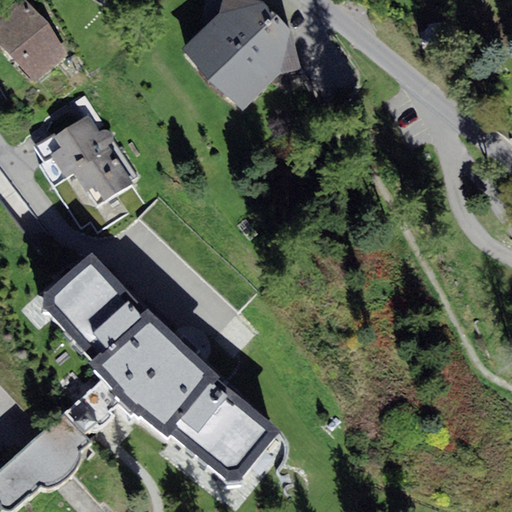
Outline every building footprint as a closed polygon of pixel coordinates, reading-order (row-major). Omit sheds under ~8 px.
[(27,0),(19,0),(0,17),(0,44),(36,81),(67,56),(49,23),(27,0)] [(182,48),(242,110),(279,73),(302,69),(292,31),(264,1),(259,0),(222,0),(220,12),(182,48)] [(99,132),(88,115),(55,136),(62,148),(51,155),(66,178),(74,172),(97,207),(133,183),(108,146),(112,143),(113,141),(113,136),(111,133),(107,130),(103,130),(99,132)] [(92,253),(45,292),(44,309),(93,359),(89,364),(103,378),(114,388),(111,391),(121,400),(139,416),(141,415),(168,437),(172,434),(228,481),(243,480),(282,430),(218,379),(220,376),(148,307),(146,309),(92,253)] [(0,502),(4,507),(7,510),(10,510),(13,509),(30,493),(32,494),(42,485),(44,487),(48,488),(56,486),(66,479),(74,473),(78,466),(82,458),(82,454),(80,450),(92,441),(86,435),(97,423),(102,430),(115,416),(111,411),(121,400),(111,391),(114,388),(103,378),(0,471),(0,502)]
